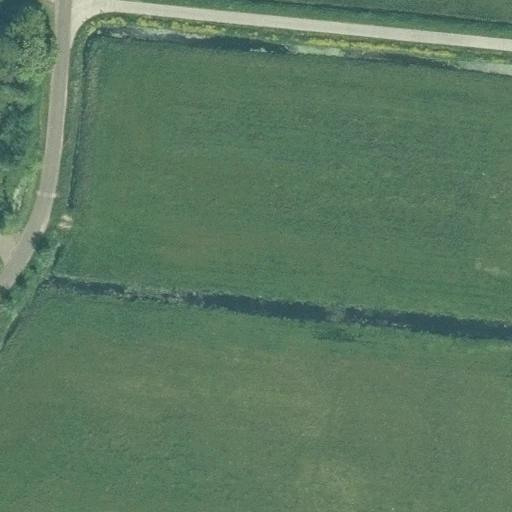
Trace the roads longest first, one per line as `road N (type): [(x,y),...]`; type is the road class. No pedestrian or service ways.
road 1 (unclassified): [(511,45),(63,2)]
road 2 (unclassified): [(0,284),(46,188),(63,2)]
